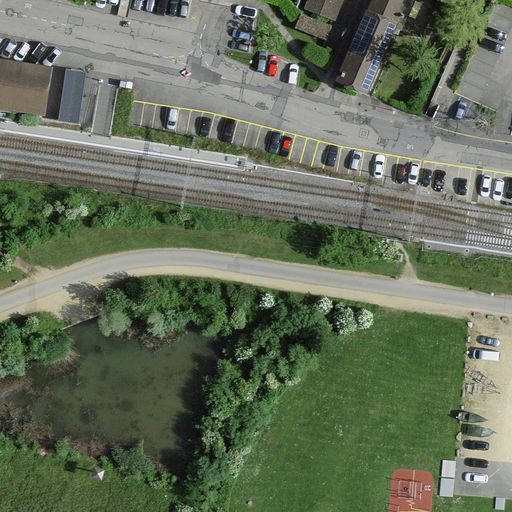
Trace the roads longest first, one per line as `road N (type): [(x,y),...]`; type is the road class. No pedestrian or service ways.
road 1 (residential): [(198,65),(348,126),(447,147)]
road 2 (residential): [(0,11),(198,65)]
road 3 (residential): [(495,0),(447,147)]
